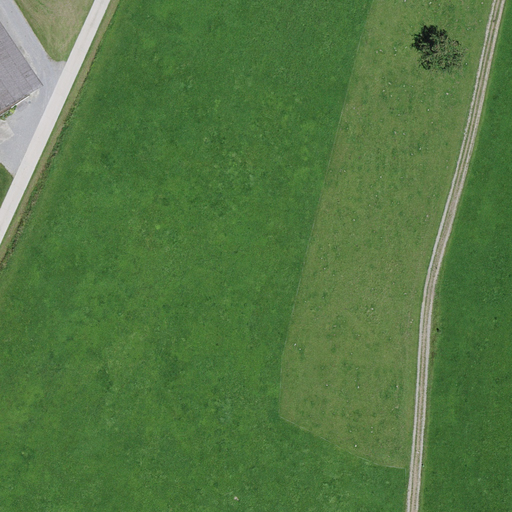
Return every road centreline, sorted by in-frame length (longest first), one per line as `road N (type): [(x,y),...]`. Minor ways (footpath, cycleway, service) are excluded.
road 1 (track): [(502,0),(433,261),(410,511)]
road 2 (track): [(105,0),(0,235)]
